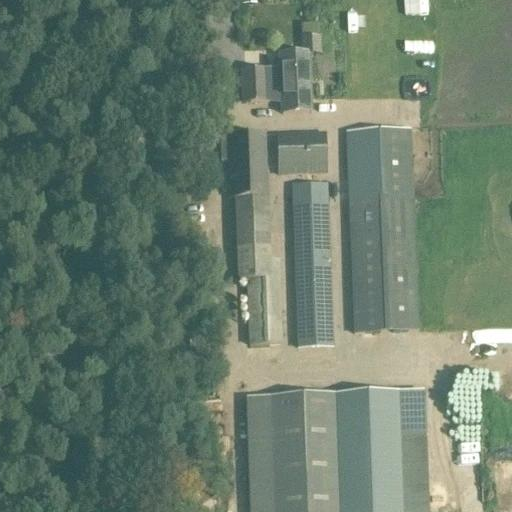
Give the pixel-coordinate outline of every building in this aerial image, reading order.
[(282,115),(310,114),(308,56),(280,57),(282,115)] [(242,104),(267,103),(266,71),(241,72),(242,104)] [(169,98),(176,97),(185,97),(185,86),(176,86),(169,86),(169,98)] [(383,201),(380,133),(346,135),(354,335),(418,333),(413,200),(383,201)] [(278,171),(326,170),(325,135),(277,137),(278,171)] [(269,263),(265,137),(220,139),(220,165),(229,165),(230,200),(233,200),(236,282),(246,282),(248,350),(282,348),(279,263),(269,263)] [(296,317),(332,316),(328,198),(292,199),(296,317)] [(334,397),(246,400),(249,511),(428,511),(424,394),(398,395),(334,397)]
